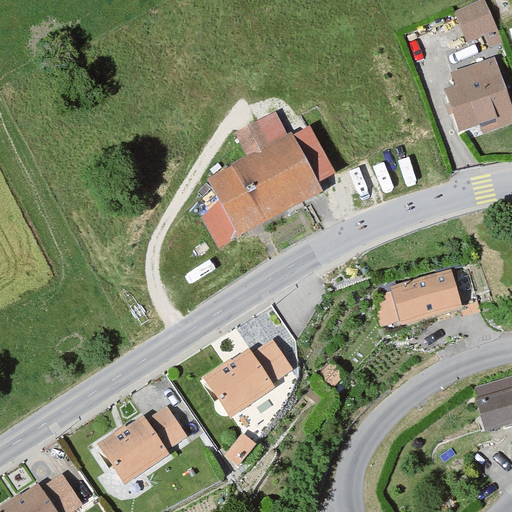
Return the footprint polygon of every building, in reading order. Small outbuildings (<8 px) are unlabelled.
[(505,41),(486,0),(482,0),(457,11),(470,42),(486,35),(491,47),(505,41)] [(511,123),(511,92),(498,54),(454,70),(459,84),(447,89),(462,131),(481,124),(484,133),(511,123)] [(291,134),(278,110),(236,132),(249,156),(209,177),(219,197),(204,215),(223,249),(241,239),(240,233),(324,189),(320,180),(337,171),(311,124),(291,134)] [(466,305),(455,267),(394,284),(405,323),(466,305)] [(252,346),(204,376),(230,416),(298,373),(276,338),(256,351),(252,346)] [(350,373),(334,359),(322,372),(337,386),(350,373)] [(511,426),(511,386),(479,397),(490,433),(511,426)] [(145,412),(102,444),(129,482),(192,437),(168,404),(149,418),(145,412)] [(41,482),(0,508),(0,511),(80,511),(87,508),(66,474),(44,488),(41,482)]
